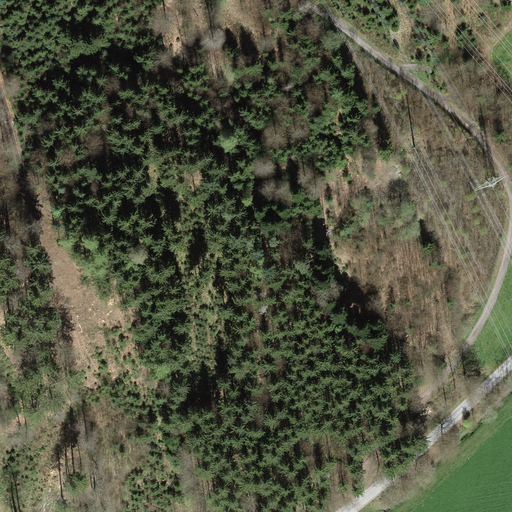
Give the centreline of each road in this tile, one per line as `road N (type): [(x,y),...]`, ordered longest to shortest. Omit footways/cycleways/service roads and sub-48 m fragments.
road 1 (track): [(375,490),(364,465),(468,345),(494,299),(511,229)]
road 2 (track): [(511,196),(487,138),(305,0)]
road 3 (unclassified): [(351,511),(511,362)]
road 4 (track): [(0,210),(18,172),(0,93)]
